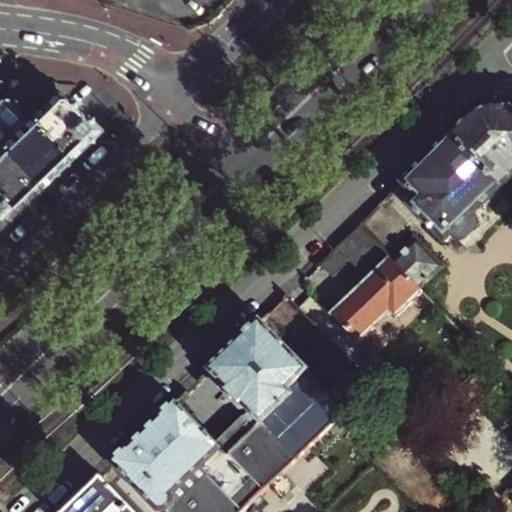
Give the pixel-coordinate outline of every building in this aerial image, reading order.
[(68,160),(97,132),(58,93),(60,84),(10,82),(7,99),(68,160)] [(0,147),(38,189),(68,160),(7,99),(0,98),(0,147)] [(511,105),(491,104),(473,115),(454,134),(502,185),(503,186),(511,176),(511,105)] [(473,213),(502,185),(454,134),(405,181),(419,196),(411,204),(444,240),(453,232),(457,236),(462,234),(464,234),(474,224),(474,223),(478,217),(473,213)] [(0,225),(38,189),(0,147),(0,225)] [(363,269),(383,250),(360,226),(340,245),(350,257),(363,269)] [(420,288),(442,267),(416,239),(394,261),(420,288)] [(321,264),(332,275),(350,257),(340,245),(321,264)] [(393,309),(398,314),(423,291),(420,288),(394,261),(391,258),(334,312),(360,340),(393,309)] [(162,511),(169,509),(171,511),(243,511),(351,410),(264,319),(211,369),(228,387),(225,391),(243,411),(247,408),(251,412),(219,443),(179,400),(114,463),(139,489),(136,492),(141,497),(144,495),(160,511),(162,511)] [(137,511),(101,475),(62,511),(137,511)]
